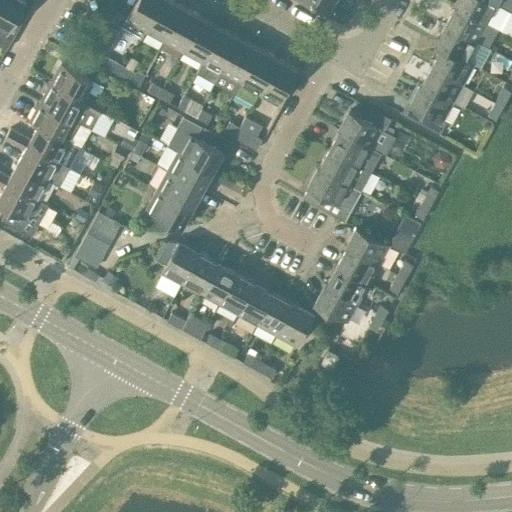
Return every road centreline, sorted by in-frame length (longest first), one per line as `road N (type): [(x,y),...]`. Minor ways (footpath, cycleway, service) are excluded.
road 1 (tertiary): [(103,358),(343,483),(438,501),(511,494)]
road 2 (residential): [(272,224),(261,181),(331,51)]
road 3 (unclassified): [(24,511),(103,358)]
